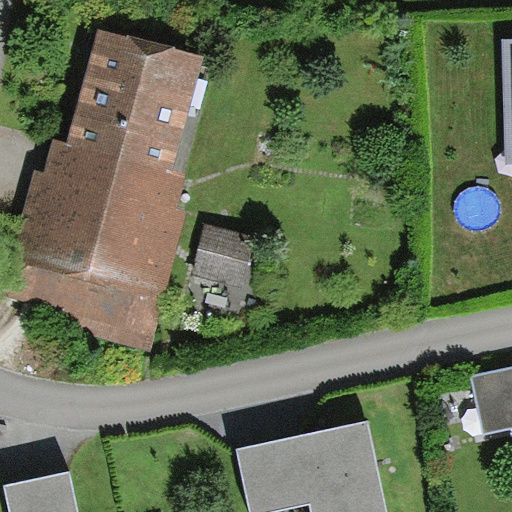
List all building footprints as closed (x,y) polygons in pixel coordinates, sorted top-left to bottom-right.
[(204,57),(98,28),(67,142),(53,138),(43,173),(34,170),(0,295),(33,304),(29,319),(151,352),(189,211),(177,207),(186,174),(173,170),(204,57)] [(511,38),(502,38),(505,165),(511,165),(511,38)] [(511,367),(471,376),(485,435),(511,428),(511,367)] [(387,511),(369,422),(237,449),(251,511),(276,511),(311,505),(312,511),(387,511)] [(79,511),(71,471),(5,485),(9,511),(79,511)]
